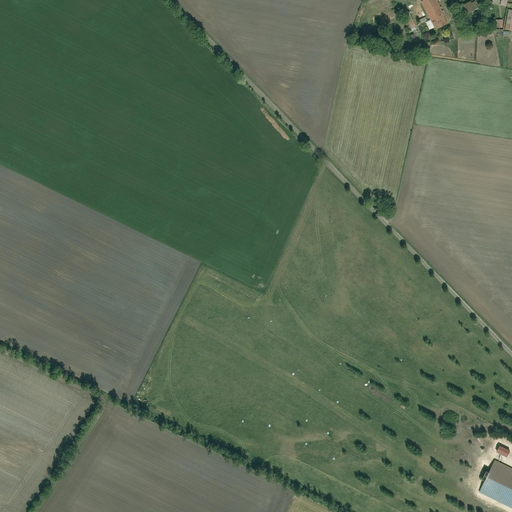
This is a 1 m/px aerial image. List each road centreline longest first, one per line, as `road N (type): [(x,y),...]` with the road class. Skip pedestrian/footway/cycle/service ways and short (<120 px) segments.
road 1 (residential): [(511,353),(170,0)]
road 2 (track): [(35,511),(104,407),(95,396)]
